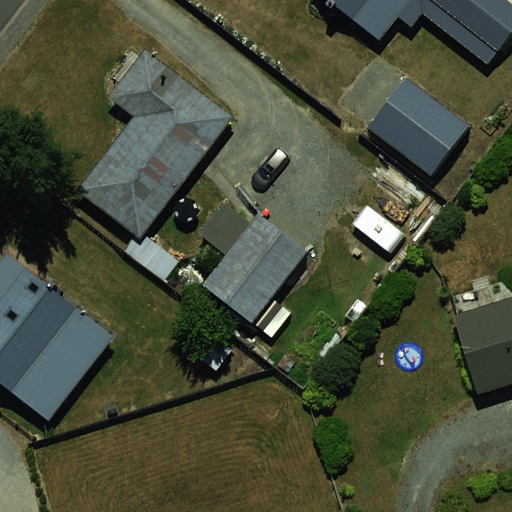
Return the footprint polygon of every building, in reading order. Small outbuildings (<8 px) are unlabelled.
[(511,0),(319,0),(373,37),(398,0),(423,0),(511,61),(511,0)] [(130,110),(75,181),(138,229),(226,114),(139,48),(106,91),(130,110)] [(404,75),(361,127),(416,171),(461,120),(404,75)] [(224,255),(206,282),(250,311),(298,254),(210,194),(186,230),(224,255)] [(0,247),(0,381),(44,414),(106,330),(0,247)] [(511,289),(445,305),(471,393),(511,380),(511,289)]
